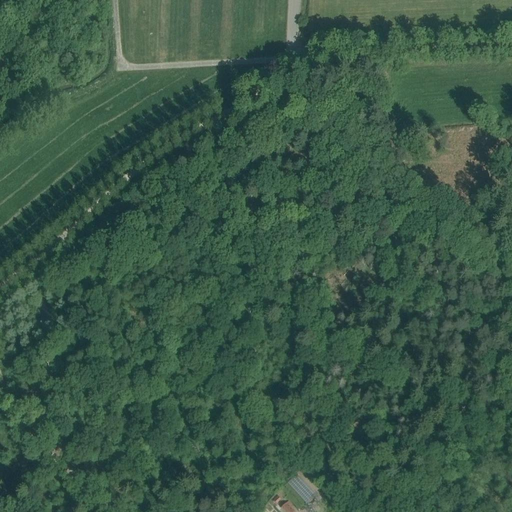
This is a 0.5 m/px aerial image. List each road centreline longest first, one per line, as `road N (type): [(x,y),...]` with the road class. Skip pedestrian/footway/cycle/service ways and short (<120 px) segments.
road 1 (track): [(310,57),(148,163),(0,292)]
road 2 (unclassified): [(291,57),(128,65),(118,53),(115,0)]
road 3 (unclassified): [(511,48),(291,57)]
road 4 (track): [(0,392),(30,443),(101,511)]
road 5 (track): [(511,395),(417,511)]
